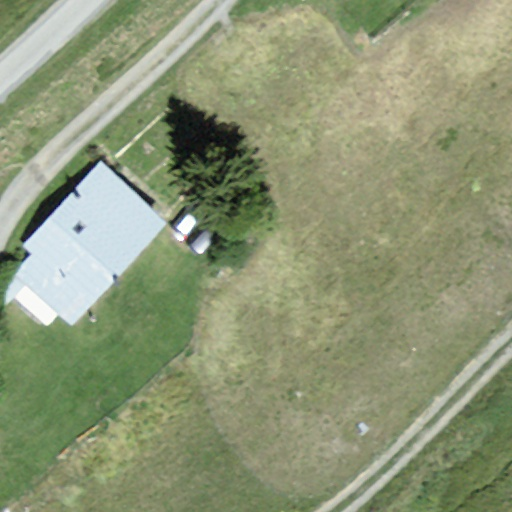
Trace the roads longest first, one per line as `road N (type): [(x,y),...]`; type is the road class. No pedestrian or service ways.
road 1 (track): [(0,232),(35,175),(222,0)]
road 2 (track): [(331,511),(511,340)]
